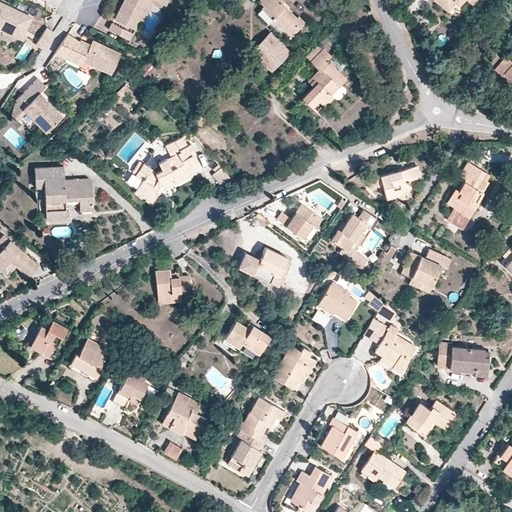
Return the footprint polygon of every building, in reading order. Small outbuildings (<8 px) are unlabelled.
[(168,0),(123,0),(114,18),(134,29),(139,20),(149,0),(155,0),(163,4),(166,5),(168,0)] [(163,4),(155,0),(149,0),(139,20),(143,22),(152,3),(161,8),(163,4)] [(294,19),(287,12),(288,10),(281,3),(282,2),(283,1),(281,0),(259,0),(258,1),(263,6),(261,8),(262,8),(272,19),(274,20),(275,18),(292,35),(305,22),(298,15),(297,16),(294,19)] [(476,0),(436,0),(449,11),(456,2),(459,5),(462,0),(466,0),(472,5),(476,0)] [(33,17),(0,1),(0,31),(1,29),(22,39),(33,17)] [(297,16),(282,2),(281,3),(288,10),(287,12),(294,19),(297,16)] [(272,19),(262,8),(257,13),(268,23),(272,19)] [(134,29),(114,18),(109,29),(122,36),(126,29),(132,32),(134,29)] [(42,49),(54,31),(47,27),(36,44),(42,49)] [(129,39),(132,32),(126,29),(122,36),(129,39)] [(291,51),(270,31),(250,51),(271,71),(291,51)] [(121,53),(93,40),(90,44),(80,40),(79,41),(68,34),(55,53),(70,60),(73,55),(83,60),(111,74),(121,53)] [(310,61),(324,47),(319,43),(306,56),(310,61)] [(347,78),(340,71),(347,64),(334,52),(331,55),(324,47),(310,61),(319,69),(320,68),(326,73),(313,86),(302,97),(318,113),(334,97),(335,99),(340,99),(346,92),(346,88),(341,83),(347,78)] [(81,65),(83,60),(73,55),(70,60),(81,65)] [(511,61),(506,56),(494,69),(501,75),(504,73),(511,80),(511,61)] [(156,67),(149,61),(139,72),(146,78),(156,67)] [(313,86),(326,73),(320,68),(319,69),(312,76),(314,78),(310,83),(313,86)] [(63,115),(40,91),(45,86),(38,78),(20,96),(27,103),(31,107),(26,111),(45,131),(63,115)] [(131,90),(126,84),(112,96),(118,102),(131,90)] [(26,111),(31,107),(27,103),(20,96),(15,100),(11,113),(17,120),(26,111)] [(200,170),(195,161),(199,159),(191,144),(188,145),(183,136),(165,145),(171,156),(158,162),(162,169),(156,172),(149,167),(143,163),(135,175),(143,179),(135,190),(152,202),(158,193),(156,191),(160,185),(173,179),(174,182),(200,170)] [(135,175),(143,163),(139,161),(132,172),(135,175)] [(482,191),(488,181),(486,180),(489,174),(468,161),(459,175),(466,179),(459,190),(455,188),(447,203),(454,207),(446,220),(462,229),(478,203),(474,200),(480,190),(482,191)] [(162,169),(158,162),(149,167),(156,172),(162,169)] [(93,210),(92,185),(74,185),(74,181),(64,182),(64,179),(64,166),(34,167),(35,187),(44,187),(46,220),(66,219),(65,200),(79,199),(80,210),(93,210)] [(407,180),(417,177),(414,166),(367,179),(369,188),(382,185),(386,197),(394,195),(393,193),(403,191),(410,189),(407,180)] [(232,179),(221,167),(212,174),(222,185),(232,179)] [(135,175),(132,172),(124,183),(135,190),(143,179),(135,175)] [(174,182),(173,179),(160,185),(156,191),(158,193),(160,194),(164,188),(174,182)] [(478,203),(484,193),(482,191),(480,190),(474,200),(478,203)] [(405,198),(403,191),(393,193),(394,195),(395,201),(405,198)] [(315,226),(321,218),(301,203),(291,218),(288,216),(281,211),(276,219),(302,238),(312,224),(315,226)] [(351,246),(360,232),(366,222),(371,225),(376,217),(363,209),(358,217),(352,213),(346,223),(340,231),(338,229),(331,240),(342,247),(338,252),(361,267),(368,257),(351,246)] [(269,221),(258,213),(256,216),(267,224),(269,221)] [(340,231),(346,223),(343,221),(338,229),(340,231)] [(355,249),(364,235),(360,232),(351,246),(355,249)] [(39,266),(10,240),(0,250),(0,268),(8,276),(16,266),(19,262),(32,273),(39,266)] [(288,257),(265,245),(259,258),(252,272),(278,284),(282,276),(279,274),(285,263),(288,257)] [(387,262),(395,249),(391,246),(387,252),(385,251),(380,258),(387,262)] [(440,264),(440,265),(447,268),(451,259),(443,254),(428,248),(424,257),(440,264)] [(440,265),(440,264),(424,257),(411,251),(401,272),(411,277),(431,285),(440,265)] [(252,272),(259,258),(245,252),(238,265),(252,272)] [(32,273),(19,262),(16,266),(29,277),(32,273)] [(282,276),(288,264),(285,263),(279,274),(282,276)] [(154,267),(157,296),(181,294),(181,291),(191,290),(190,275),(178,276),(170,276),(169,271),(169,266),(154,267)] [(428,292),(431,285),(411,277),(408,283),(428,292)] [(349,296),(350,293),(332,281),(319,302),(333,311),(345,319),(357,301),(349,296)] [(378,311),(383,303),(372,292),(368,296),(371,299),(368,305),(378,311)] [(157,296),(157,303),(182,301),(181,294),(157,296)] [(333,311),(319,302),(315,307),(330,317),(333,311)] [(396,314),(383,303),(378,311),(382,315),(385,311),(393,318),(396,314)] [(471,311),(466,307),(463,312),(468,315),(471,311)] [(393,318),(385,311),(382,315),(391,321),(393,318)] [(58,343),(67,326),(52,318),(47,328),(42,325),(39,332),(31,345),(48,354),(56,341),(58,343)] [(382,323),(373,318),(364,334),(372,339),(382,323)] [(258,353),(270,336),(252,324),(249,329),(245,326),(236,320),(224,338),(239,348),(242,342),(258,353)] [(401,372),(416,346),(396,334),(399,329),(390,324),(389,327),(382,323),(372,339),(379,343),(374,351),(381,355),(394,363),(392,366),(401,372)] [(31,345),(39,332),(33,329),(26,342),(31,345)] [(100,366),(109,349),(87,337),(78,354),(76,353),(70,363),(79,367),(77,371),(95,381),(102,367),(100,366)] [(239,348),(224,338),(222,341),(237,351),(239,348)] [(483,355),(484,349),(451,347),(451,343),(439,342),(437,364),(449,365),(449,368),(474,370),(487,371),(488,356),(483,355)] [(303,382),(316,360),(310,356),(312,352),(303,346),(301,351),(290,344),(272,375),(291,387),(296,378),(303,382)] [(392,366),(394,363),(381,355),(379,359),(392,366)] [(79,367),(70,363),(68,366),(77,371),(79,367)] [(136,404),(148,382),(144,379),(148,372),(133,363),(112,401),(124,408),(129,400),(136,404)] [(298,391),(303,382),(296,378),(291,387),(298,391)] [(172,396),(175,390),(168,386),(165,392),(172,396)] [(197,412),(201,403),(178,391),(167,413),(174,417),(169,425),(183,432),(185,427),(192,430),(196,422),(202,426),(206,418),(197,412)] [(276,416),(280,408),(259,395),(239,429),(240,430),(257,440),(262,432),(266,425),(268,422),(271,424),(276,416)] [(455,413),(435,399),(429,408),(419,401),(404,424),(422,436),(432,421),(434,418),(446,426),(455,413)] [(281,419),(285,411),(280,408),(276,416),(281,419)] [(345,424),(349,417),(338,411),(334,417),(345,424)] [(169,425),(174,417),(167,413),(162,422),(169,425)] [(342,458),(358,431),(345,424),(334,417),(333,417),(329,424),(332,425),(320,445),(342,458)] [(446,426),(434,418),(432,421),(444,429),(446,426)] [(195,439),(202,426),(196,422),(192,430),(185,427),(183,432),(195,439)] [(259,449),(262,442),(257,440),(240,430),(236,437),(240,440),(231,456),(243,462),(238,469),(248,475),(259,456),(256,454),(259,449)] [(262,442),(267,435),(262,432),(257,440),(262,442)] [(386,439),(378,434),(375,438),(383,444),(386,439)] [(405,470),(377,453),(383,444),(371,436),(365,444),(374,450),(361,470),(376,480),(378,476),(394,486),(405,470)] [(176,458),(182,448),(169,440),(163,450),(176,458)] [(511,445),(505,441),(497,454),(508,460),(502,469),(511,474),(511,445)] [(502,469),(508,460),(497,454),(492,462),(502,469)] [(243,462),(231,456),(227,463),(238,469),(243,462)] [(321,493),(332,475),(315,466),(310,475),(302,470),(296,480),(300,482),(303,484),(293,501),(308,510),(319,492),(321,493)] [(394,486),(378,476),(376,480),(361,470),(360,472),(390,492),(394,486)] [(293,501),(303,484),(300,482),(290,499),(293,501)] [(311,511),(321,493),(319,492),(308,510),(311,511)]
